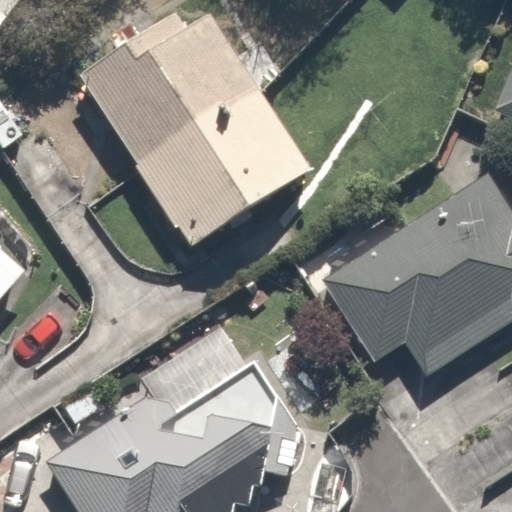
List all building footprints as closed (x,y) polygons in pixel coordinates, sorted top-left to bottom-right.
[(0,0),(0,22),(20,0),(0,0)] [(318,179),(260,89),(282,75),(261,42),(239,56),(202,0),(196,0),(80,75),(196,257),(318,179)] [(511,58),(492,108),(511,116),(511,58)] [(408,336),(428,372),(511,324),(511,184),(504,171),(317,279),(364,362),(408,336)] [(0,305),(32,268),(0,241),(0,305)] [(74,511),(186,511),(183,506),(295,430),(246,359),(172,409),(154,382),(39,459),(74,511)]
